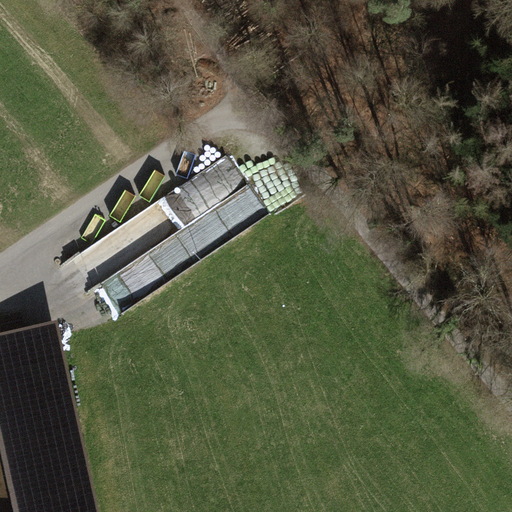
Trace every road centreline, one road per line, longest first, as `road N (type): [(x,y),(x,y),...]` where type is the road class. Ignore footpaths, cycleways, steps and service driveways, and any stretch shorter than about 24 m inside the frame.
road 1 (track): [(246,93),(511,398)]
road 2 (track): [(246,93),(0,263)]
